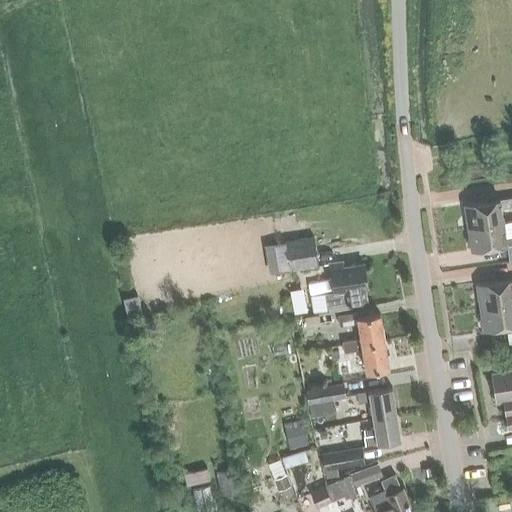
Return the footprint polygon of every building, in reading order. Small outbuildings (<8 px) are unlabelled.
[(511,196),(463,204),(467,228),(503,222),(500,208),(511,206),(511,196)] [(503,222),(467,228),(471,251),(511,244),(511,234),(505,236),(503,222)] [(284,241),(289,271),(318,266),(313,236),(284,241)] [(343,262),(329,264),(334,292),(324,294),(326,304),(346,301),(347,301),(364,298),(362,288),(366,287),(362,263),(344,266),(343,262)] [(511,278),(476,284),(479,307),(511,302),(511,278)] [(291,299),(293,311),(306,308),(303,297),(291,299)] [(511,302),(479,307),(483,330),(511,325),(511,302)] [(318,322),(331,321),(330,312),(317,314),(318,322)] [(357,323),(359,339),(360,344),(383,340),(379,313),(358,317),(357,313),(337,316),(339,326),(357,323)] [(388,367),(383,340),(360,344),(359,339),(342,342),(344,352),(361,350),(364,371),(388,367)] [(506,429),(511,428),(511,368),(490,372),(494,402),(502,400),(506,429)] [(345,397),(343,383),(306,389),(311,418),(336,414),(334,399),(345,397)] [(369,400),(372,417),(395,413),(391,387),(356,392),(358,402),(369,400)] [(400,440),(395,413),(372,417),(374,428),(362,430),(365,445),(400,440)] [(304,422),(284,426),(288,447),(308,443),(304,422)] [(324,470),(363,464),(360,446),(321,453),(324,470)] [(305,452),(281,459),(284,468),(308,461),(305,452)] [(210,464),(186,470),(189,483),(213,477),(210,464)] [(378,464),(350,473),(355,486),(382,476),(378,464)] [(217,471),(223,496),(242,491),(236,466),(217,471)] [(368,495),(368,496),(374,511),(412,511),(401,486),(400,487),(394,474),(380,480),(384,488),(368,495)] [(357,493),(349,475),(337,480),(343,496),(345,499),(357,493)] [(317,507),(331,501),(325,485),(311,491),(317,507)]
